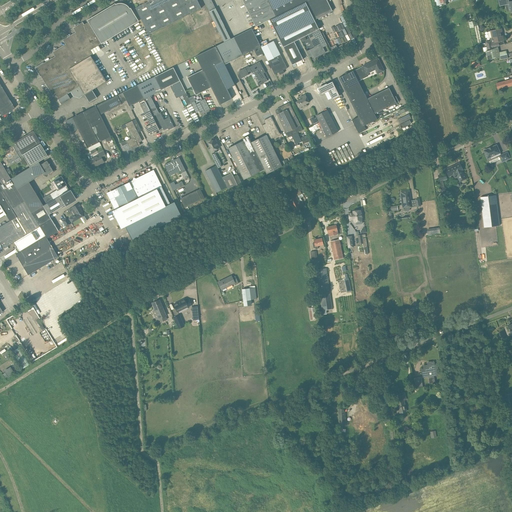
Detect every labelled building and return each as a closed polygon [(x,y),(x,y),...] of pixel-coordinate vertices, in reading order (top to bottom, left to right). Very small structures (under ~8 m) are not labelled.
[(201,8),(197,0),(136,0),(136,1),(137,2),(138,3),(141,2),(145,0),(148,0),(149,1),(136,8),(149,34),(201,8)] [(224,42),(231,39),(211,0),(203,0),(216,25),(224,42)] [(242,0),(256,27),(269,20),(288,11),(309,0),(242,0)] [(309,0),(288,11),(269,20),(290,60),(292,65),(303,59),(294,41),(319,29),(314,20),(332,11),(327,0),(309,0)] [(44,66),(40,69),(43,73),(41,74),(54,96),(56,95),(59,99),(62,104),(71,99),(67,94),(71,92),(74,96),(79,97),(85,94),(90,102),(97,98),(92,90),(107,81),(91,56),(93,55),(91,50),(139,21),(131,8),(130,8),(129,7),(128,5),(126,4),(124,4),(122,3),(121,3),(119,3),(117,4),(115,4),(111,7),(111,6),(88,20),(87,20),(89,22),(84,25),(83,23),(74,28),(76,32),(64,40),(66,44),(53,52),(56,56),(43,64),(44,66)] [(252,29),(240,34),(249,52),(261,47),(252,29)] [(490,40),(485,42),(487,47),(487,50),(494,48),(494,47),(499,46),(498,41),(504,40),(501,29),(494,30),(490,31),(491,38),(493,37),(494,43),(491,43),(490,40)] [(313,33),(308,36),(309,38),(314,36),(316,39),(311,41),(314,47),(310,49),(314,58),(325,52),(323,47),(327,45),(320,30),(313,33)] [(243,56),(249,52),(240,34),(234,38),(243,56)] [(224,62),(225,64),(243,56),(234,38),(231,39),(224,42),(216,46),(224,62)] [(287,68),(274,41),(261,47),(275,74),(287,68)] [(224,62),(216,46),(196,56),(203,70),(202,70),(211,87),(220,105),(221,105),(220,104),(232,99),(215,65),(223,61),(223,62),(224,62)] [(508,58),(506,50),(499,52),(498,47),(485,52),(487,60),(500,57),(501,60),(508,58)] [(363,66),(353,71),(358,81),(369,76),(367,73),(371,71),(376,69),(378,73),(384,70),(380,63),(378,59),(363,66)] [(480,65),(478,60),(472,63),(474,68),(480,65)] [(257,83),(258,85),(262,83),(267,80),(263,72),(265,72),(260,61),(249,67),(252,72),(254,71),(259,80),(260,82),(257,83)] [(155,77),(161,90),(162,90),(161,90),(170,86),(176,98),(186,93),(174,68),(155,77)] [(240,71),(238,76),(240,79),(249,74),(245,68),(240,71)] [(196,95),(211,87),(202,70),(187,77),(196,95)] [(353,71),(339,78),(359,118),(353,121),(352,120),(357,129),(377,119),(374,114),(367,99),(358,81),(353,71)] [(161,90),(155,77),(138,85),(145,99),(151,96),(161,90)] [(511,79),(496,84),(498,89),(509,86),(511,85),(511,79)] [(333,81),(318,88),(321,94),(328,91),(332,99),(340,95),(333,81)] [(0,113),(2,116),(14,108),(0,84),(0,113)] [(147,103),(145,99),(138,85),(123,93),(127,100),(131,110),(133,109),(132,105),(139,101),(151,124),(145,127),(149,135),(153,133),(154,135),(157,133),(156,132),(160,130),(156,122),(153,116),(147,103)] [(389,88),(367,99),(374,114),(379,112),(389,107),(399,101),(396,96),(394,97),(393,94),(391,92),(389,88)] [(127,100),(123,93),(96,106),(100,115),(122,104),(122,103),(127,100)] [(309,102),(306,95),(302,96),(303,99),(296,102),(300,109),(307,106),(306,104),(309,102)] [(210,109),(205,99),(199,101),(200,102),(196,104),(194,101),(191,103),(196,113),(199,112),(200,114),(205,112),(205,111),(210,109)] [(159,113),(153,100),(147,103),(153,116),(159,113)] [(296,117),(289,103),(279,108),(279,109),(275,111),(279,119),(288,137),(303,130),(296,117)] [(84,112),(66,120),(72,132),(78,129),(88,148),(111,136),(100,115),(97,109),(96,106),(84,112)] [(127,111),(125,106),(107,115),(109,120),(127,111)] [(402,117),(411,113),(409,107),(399,110),(402,117)] [(338,132),(327,110),(316,116),(327,137),(338,132)] [(159,113),(153,116),(156,122),(159,127),(161,126),(164,131),(169,128),(170,129),(174,127),(169,117),(164,120),(160,112),(159,113)] [(410,117),(412,121),(414,120),(412,113),(406,115),(407,117),(405,118),(406,122),(408,121),(407,118),(410,117)] [(391,119),(393,123),(400,119),(400,117),(401,116),(400,114),(391,119)] [(265,130),(270,140),(273,138),(275,137),(275,136),(275,135),(279,133),(271,116),(264,120),(269,131),(266,132),(265,130)] [(126,141),(121,143),(122,146),(128,143),(130,149),(138,145),(137,143),(142,141),(140,136),(134,125),(132,121),(125,124),(129,132),(127,133),(130,139),(126,141)] [(270,140),(265,130),(262,125),(267,134),(251,142),(263,167),(264,169),(267,174),(282,166),(269,140),(270,140)] [(31,166),(45,158),(47,156),(44,150),(33,131),(14,142),(16,146),(20,152),(22,156),(23,156),(29,167),(31,166)] [(311,140),(308,134),(300,138),(303,144),(311,140)] [(295,137),(294,135),(286,139),(288,144),(291,143),(289,140),(295,137)] [(260,172),(264,169),(263,167),(251,142),(249,137),(243,139),(243,138),(244,140),(228,148),(244,180),(260,172)] [(211,148),(208,149),(214,161),(218,159),(215,153),(217,152),(216,149),(219,148),(215,139),(209,143),(211,148)] [(484,150),(487,158),(492,157),(493,159),(497,157),(499,156),(502,162),(510,158),(507,152),(501,155),(500,153),(497,145),(492,147),(492,146),(488,148),(488,149),(484,150)] [(10,163),(22,156),(20,152),(16,146),(13,147),(12,146),(2,152),(10,163)] [(107,157),(104,151),(97,155),(97,156),(90,160),(93,167),(104,162),(103,159),(107,157)] [(186,171),(179,157),(164,165),(168,172),(172,170),(178,167),(181,173),(186,171)] [(31,166),(37,176),(42,173),(44,176),(53,171),(47,161),(40,165),(38,162),(45,158),(31,166)] [(46,238),(31,213),(24,201),(17,189),(10,178),(4,168),(0,161),(0,205),(9,221),(0,226),(0,242),(4,248),(14,242),(19,251),(15,253),(28,275),(58,257),(46,238)] [(463,170),(460,163),(446,169),(449,176),(453,174),(454,177),(457,176),(459,182),(466,179),(462,170),(463,170)] [(227,187),(216,165),(205,171),(216,193),(227,187)] [(37,176),(31,166),(29,167),(10,178),(17,189),(24,201),(31,213),(43,205),(28,182),(37,176)] [(115,209),(113,211),(121,229),(126,226),(132,240),(182,215),(175,202),(166,206),(158,189),(162,187),(154,170),(133,180),(107,193),(115,209)] [(234,177),(232,173),(222,177),(230,192),(243,185),(238,175),(234,177)] [(447,178),(446,174),(438,175),(439,180),(442,193),(447,192),(446,187),(445,188),(443,179),(447,178)] [(69,189),(67,190),(64,185),(66,185),(61,176),(59,177),(59,176),(54,179),(55,180),(52,182),(56,190),(50,194),(53,199),(69,189)] [(291,192),(284,177),(277,181),(284,195),(291,192)] [(205,198),(200,188),(197,190),(180,198),(185,208),(202,199),(205,198)] [(31,213),(46,238),(47,238),(46,238),(58,231),(51,219),(48,214),(61,207),(62,208),(65,206),(76,200),(69,189),(53,199),(43,205),(31,213)] [(302,193),(300,189),(294,192),(294,191),(286,195),(289,200),(294,211),(302,207),(305,206),(299,195),(302,193)] [(400,198),(401,202),(402,202),(403,209),(404,208),(404,211),(410,210),(409,208),(412,207),(409,190),(400,192),(401,198),(400,198)] [(497,201),(496,195),(480,197),(481,203),(484,227),(500,225),(497,201)] [(72,207),(68,209),(70,212),(72,211),(74,215),(69,218),(72,223),(78,219),(83,216),(81,214),(83,213),(77,204),(73,206),(72,207)] [(361,214),(361,210),(353,211),(353,212),(349,212),(350,220),(354,220),(354,222),(362,221),(362,217),(363,217),(362,214),(361,214)] [(70,224),(66,218),(61,220),(65,227),(70,224)] [(468,219),(460,220),(460,218),(453,219),(454,228),(469,225),(468,219)] [(337,230),(336,225),(327,227),(328,232),(329,236),(338,234),(337,231),(337,230)] [(366,237),(365,234),(358,235),(359,244),(362,244),(363,248),(364,247),(365,254),(368,254),(368,251),(367,247),(366,238),(362,239),(362,237),(366,237)] [(324,244),(322,238),(314,240),(314,243),(312,243),(314,248),(316,248),(316,249),(318,248),(317,246),(324,244)] [(344,258),(340,239),(330,241),(333,256),(334,260),(344,258)] [(316,270),(322,315),(326,314),(325,309),(332,309),(327,269),(323,269),(316,270)] [(233,278),(232,276),(218,282),(222,290),(234,283),(235,285),(239,283),(235,277),(233,278)] [(256,299),(255,288),(242,289),(244,306),(252,305),(251,299),(256,299)] [(186,302),(185,299),(174,304),(177,312),(192,304),(190,300),(186,302)] [(152,303),(159,318),(158,319),(160,322),(167,319),(166,316),(165,316),(166,316),(159,300),(152,303)] [(317,319),(315,307),(308,308),(310,320),(317,319)] [(174,318),(179,329),(184,326),(180,316),(174,318)] [(31,363),(20,346),(10,352),(21,369),(31,363)] [(435,365),(434,361),(429,362),(429,364),(424,365),(423,366),(423,368),(421,369),(422,377),(423,377),(429,377),(429,376),(429,375),(433,375),(434,376),(438,375),(438,373),(438,372),(437,372),(437,369),(437,368),(437,366),(436,365),(435,365)] [(419,383),(418,377),(414,378),(415,387),(423,386),(422,382),(419,383)] [(401,396),(396,397),(399,409),(400,409),(401,412),(406,411),(404,399),(407,399),(405,391),(402,392),(401,393),(401,396)] [(347,412),(348,422),(349,422),(349,423),(348,423),(349,426),(349,427),(351,427),(356,426),(356,431),(360,431),(360,435),(360,436),(365,435),(365,434),(365,426),(360,426),(360,420),(360,415),(359,415),(359,416),(357,416),(357,417),(354,417),(353,407),(353,408),(348,408),(348,412),(347,412)]
